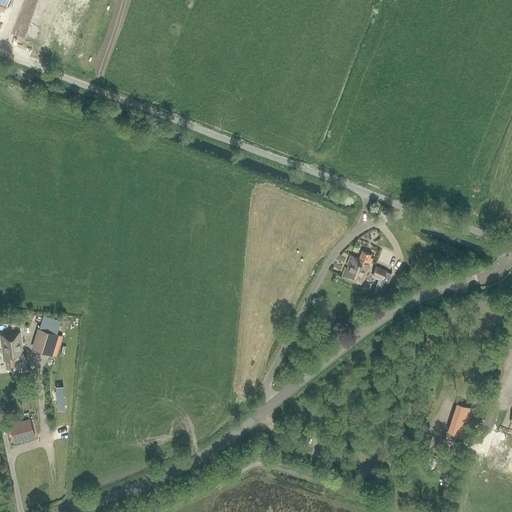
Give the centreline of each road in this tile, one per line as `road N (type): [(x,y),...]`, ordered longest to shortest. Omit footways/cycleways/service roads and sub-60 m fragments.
road 1 (unclassified): [(364,194),(55,75)]
road 2 (tertiary): [(276,402),(389,314),(490,276),(511,257)]
road 3 (tertiary): [(75,511),(202,457),(276,402)]
road 4 (unclassified): [(276,402),(267,383),(280,354),(333,256),(363,226)]
